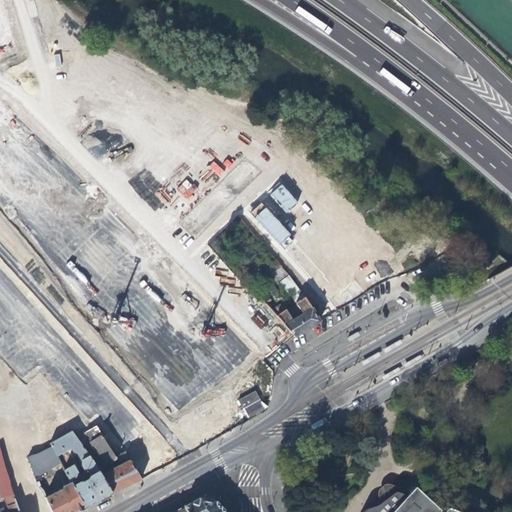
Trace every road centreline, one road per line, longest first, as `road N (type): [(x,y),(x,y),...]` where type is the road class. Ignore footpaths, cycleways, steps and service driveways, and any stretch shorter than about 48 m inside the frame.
road 1 (residential): [(197,472),(0,248)]
road 2 (motorway): [(511,136),(338,0)]
road 3 (secondary): [(328,414),(450,350),(511,306)]
road 4 (residential): [(305,384),(286,364),(291,357),(393,292),(417,317)]
road 5 (motorway): [(258,0),(355,64),(396,76)]
road 6 (motorway): [(396,76),(511,172)]
road 7 (motorway): [(511,96),(408,0)]
road 8 (secondary): [(417,317),(305,384)]
road 9 (motorway): [(292,0),(396,76)]
